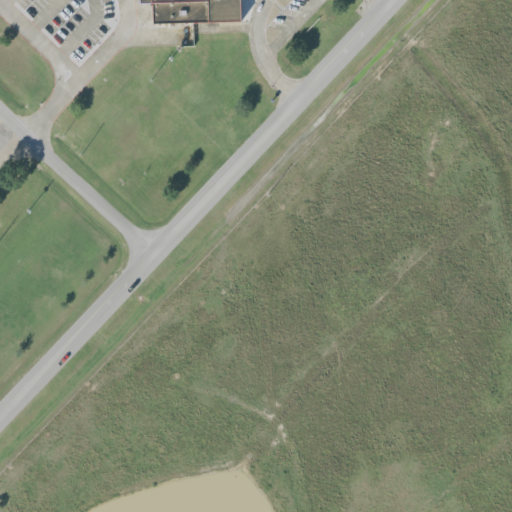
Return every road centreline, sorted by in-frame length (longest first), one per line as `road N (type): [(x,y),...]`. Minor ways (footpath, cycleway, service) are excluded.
road 1 (tertiary): [(0,413),(389,0)]
road 2 (residential): [(151,252),(0,100)]
